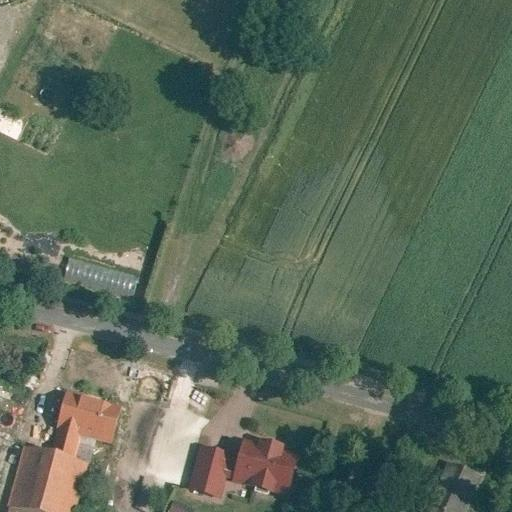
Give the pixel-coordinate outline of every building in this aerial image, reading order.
[(132,299),(138,277),(67,256),(61,278),(132,299)] [(122,407),(68,394),(59,432),(79,437),(112,445),(122,407)] [(73,460),(79,437),(59,432),(53,455),(73,460)] [(233,481),(233,482),(291,496),(300,458),(282,454),(283,448),(258,442),(257,447),(242,444),(238,458),(233,481)] [(29,511),(77,511),(89,464),(73,460),(53,455),(25,448),(11,507),(29,511)] [(199,448),(188,492),(222,500),(227,479),(233,481),(238,458),(199,448)] [(468,511),(483,478),(448,463),(426,511),(468,511)] [(196,511),(197,510),(175,503),(171,511),(196,511)]
